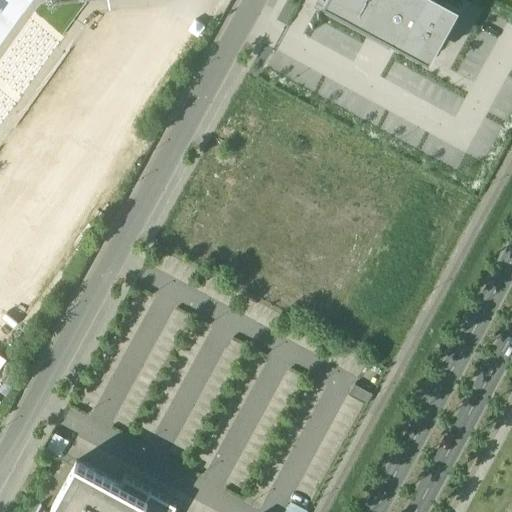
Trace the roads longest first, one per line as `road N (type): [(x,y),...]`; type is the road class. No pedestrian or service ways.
road 1 (unclassified): [(0,465),(258,0)]
road 2 (tertiary): [(511,261),(375,511)]
road 3 (tertiary): [(419,511),(511,342)]
road 4 (unknown): [(192,298),(113,444)]
road 5 (unknown): [(229,506),(299,356)]
road 6 (unknown): [(245,327),(168,473)]
